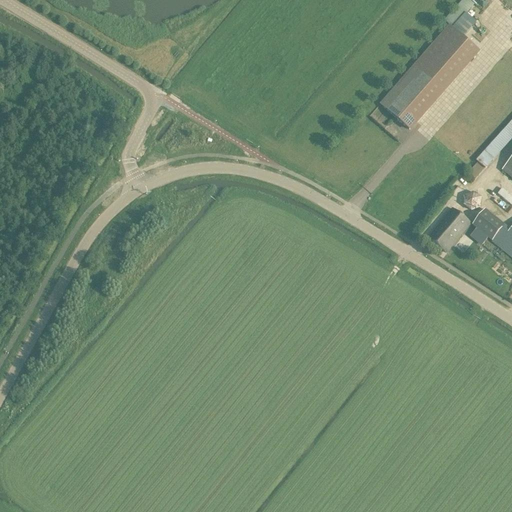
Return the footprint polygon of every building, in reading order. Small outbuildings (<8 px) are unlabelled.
[(450,26),(381,105),(409,130),(478,51),(450,26)] [(465,179),(472,184),(485,170),(479,164),(465,179)] [(511,197),(503,190),(499,196),(511,205),(511,197)] [(483,207),(479,191),(465,195),(469,211),(483,207)] [(446,254),(470,224),(453,210),(428,239),(446,254)] [(511,257),(511,230),(511,231),(485,210),(473,226),(511,257)] [(459,241),(467,247),(472,241),(464,235),(459,241)]
